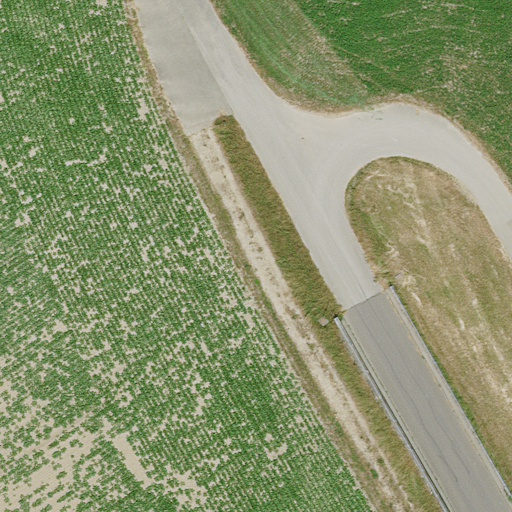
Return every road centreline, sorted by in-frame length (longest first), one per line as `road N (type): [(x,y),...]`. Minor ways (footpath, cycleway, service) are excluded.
road 1 (track): [(195,0),(485,511)]
road 2 (track): [(511,229),(449,145),(297,174)]
